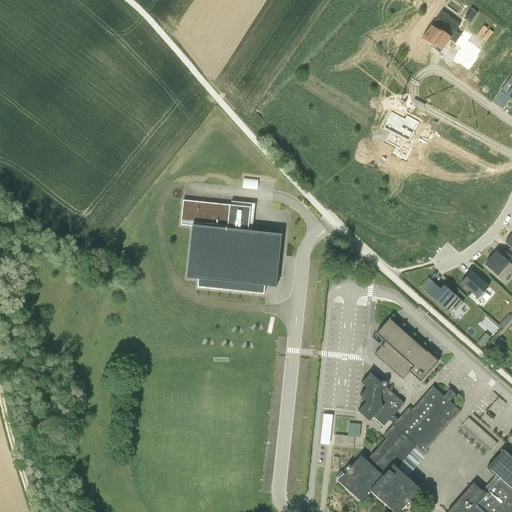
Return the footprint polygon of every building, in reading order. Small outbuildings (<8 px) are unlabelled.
[(511,73),(500,91),(511,100),(511,73)] [(243,179),(242,189),(257,190),(258,180),(243,179)] [(250,207),(230,205),(183,200),(180,225),(192,226),(187,278),(198,279),(198,287),(264,294),(264,286),(276,287),(281,235),(252,231),(248,231),(250,207)] [(248,231),(252,231),(255,204),(231,201),(230,205),(250,207),(248,231)] [(499,254),(509,263),(511,259),(511,257),(503,250),(499,254)] [(511,265),(509,263),(499,254),(496,252),(484,265),(502,281),(511,269),(511,265)] [(471,271),(460,283),(478,299),(488,287),(471,271)] [(424,292),(433,282),(428,278),(420,288),(424,292)] [(433,282),(424,292),(449,314),(453,309),(455,311),(463,302),(443,285),(440,288),(433,282)] [(511,318),(508,315),(499,325),(503,329),(511,318)] [(372,337),(371,338),(381,347),(374,354),(402,380),(408,372),(420,382),(438,361),(427,351),(426,352),(390,319),(390,318),(375,334),(385,342),(382,346),(372,337)] [(478,340),(484,346),(492,337),(487,332),(478,340)] [(346,472),(338,481),(360,501),(369,490),(393,511),(398,511),(405,505),(407,507),(412,502),(410,500),(419,489),(406,477),(427,455),(424,452),(460,411),(449,401),(453,398),(457,397),(454,397),(447,391),(447,388),(447,393),(443,396),(432,387),(411,411),(408,408),(398,419),(393,415),(404,403),(386,388),(387,387),(386,382),(381,382),(381,383),(369,373),(369,374),(361,383),(361,382),(360,383),(367,388),(360,395),(359,395),(359,396),(366,402),(358,411),(357,410),(357,411),(369,422),(373,417),(383,426),(389,420),(393,424),(383,436),(386,438),(366,461),(360,456),(351,467),(349,465),(349,464),(343,471),(344,471),(345,471),(346,472)] [(323,414),(320,444),(330,445),(332,415),(323,414)] [(468,418),(460,427),(490,453),(497,444),(468,418)] [(334,435),(334,447),(353,448),(354,437),(359,437),(360,425),(349,424),(348,436),(334,435)] [(510,511),(511,510),(511,457),(503,450),(486,469),(495,476),(482,491),(473,483),(447,511),(510,511)]
